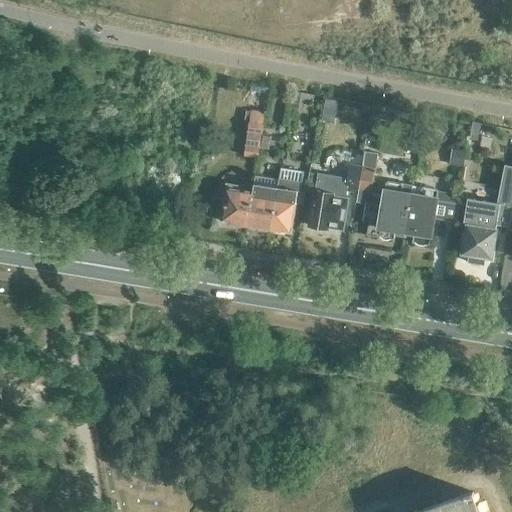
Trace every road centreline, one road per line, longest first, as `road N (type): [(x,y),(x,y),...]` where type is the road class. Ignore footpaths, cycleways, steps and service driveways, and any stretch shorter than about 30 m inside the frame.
road 1 (unknown): [(2,0),(121,30),(196,35),(257,56),(511,102)]
road 2 (primary): [(511,337),(0,248)]
road 3 (unknown): [(88,330),(71,333),(90,443),(85,511)]
